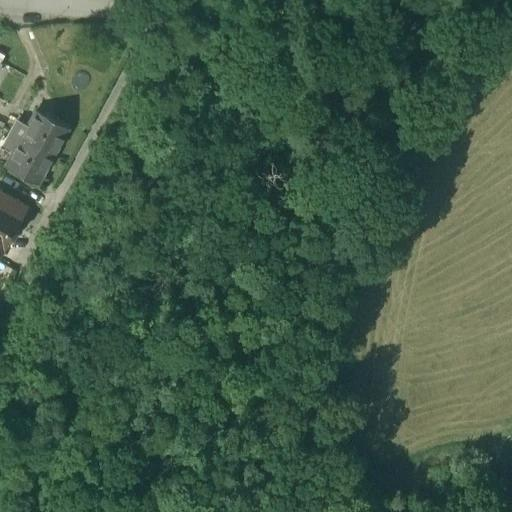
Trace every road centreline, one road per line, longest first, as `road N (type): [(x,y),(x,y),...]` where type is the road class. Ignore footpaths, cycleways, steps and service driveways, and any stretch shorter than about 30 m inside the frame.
road 1 (residential): [(0,335),(17,276),(164,9)]
road 2 (residential): [(0,1),(164,9)]
